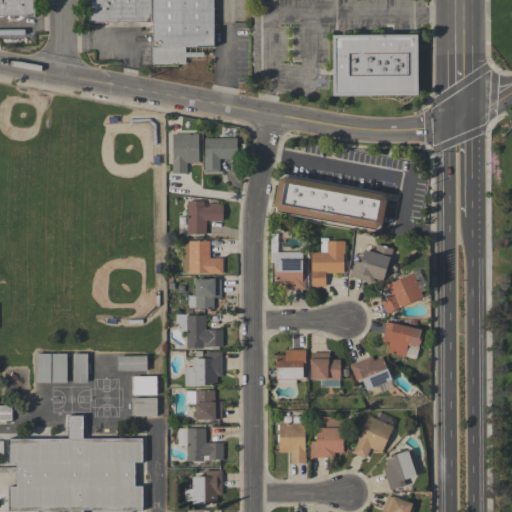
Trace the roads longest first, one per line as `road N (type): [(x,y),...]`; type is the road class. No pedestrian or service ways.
road 1 (tertiary): [(0,64),(271,118),(400,133),(459,117)]
road 2 (secondary): [(459,117),(447,143),(447,511)]
road 3 (residential): [(271,118),(253,209),(252,511)]
road 4 (secondary): [(475,511),(472,218)]
